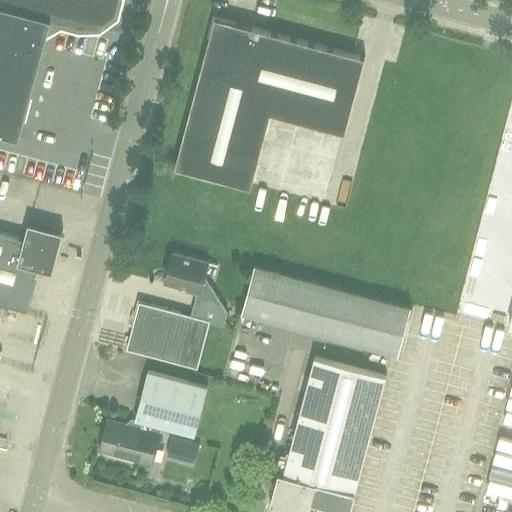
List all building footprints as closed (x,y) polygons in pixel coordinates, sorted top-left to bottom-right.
[(0,0),(0,134),(19,139),(48,28),(60,22),(79,28),(98,27),(114,15),(118,0),(0,0)] [(365,56),(214,17),(175,167),(251,187),(270,113),(344,133),(365,56)] [(78,190),(86,191),(90,173),(81,171),(78,190)] [(487,220),(503,223),(511,184),(511,182),(497,179),(487,220)] [(25,238),(0,231),(0,301),(27,309),(38,267),(52,271),(63,231),(29,222),(25,238)] [(192,314),(210,321),(223,324),(227,311),(204,276),(208,262),(173,252),(166,280),(187,285),(186,290),(198,293),(192,314)] [(254,264),(242,311),(398,353),(411,306),(254,264)] [(468,311),(488,312),(489,289),(469,287),(468,311)] [(210,321),(192,314),(139,300),(127,348),(198,367),(210,321)] [(278,471),(270,502),(307,511),(308,511),(311,501),(337,507),(349,510),(350,511),(355,491),(354,491),(386,374),(315,355),(287,458),(279,456),(275,471),(278,471)] [(208,385),(148,370),(135,418),(195,433),(208,385)] [(108,419),(100,448),(149,461),(153,459),(160,433),(108,419)]
